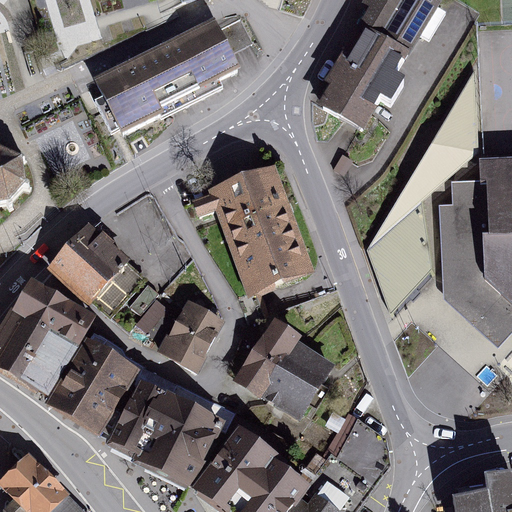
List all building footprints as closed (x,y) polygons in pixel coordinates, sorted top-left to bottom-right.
[(337,89),(323,110),(362,134),(381,102),(390,108),(404,86),(394,80),(437,9),(422,0),(370,0),(367,5),(375,10),(360,35),(366,38),(349,66),(344,62),(330,85),(337,89)] [(241,23),(217,34),(229,58),(253,46),(241,23)] [(159,54),(182,102),(186,109),(221,91),(218,84),(238,74),(229,58),(217,34),(214,27),(159,54)] [(182,102),(159,54),(97,85),(123,137),(161,118),(159,113),(182,102)] [(476,154),(474,71),(367,249),(394,320),(435,276),(423,201),(476,154)] [(0,207),(6,206),(10,212),(14,210),(10,204),(23,191),(30,193),(32,188),(25,186),(21,166),(27,162),(24,158),(18,163),(2,154),(2,147),(0,146),(0,207)] [(511,163),(480,165),(480,186),(465,187),(456,187),(457,213),(445,213),(447,285),(469,284),(506,318),(511,311),(511,163)] [(270,179),(218,197),(254,294),(305,276),(270,179)] [(84,237),(53,271),(91,305),(92,304),(110,320),(144,282),(109,251),(112,248),(103,240),(100,242),(89,233),(84,238),(84,237)] [(148,287),(130,309),(141,318),(159,296),(148,287)] [(46,333),(62,307),(33,289),(17,315),(46,333)] [(62,307),(46,333),(76,351),(92,324),(62,307)] [(172,342),(169,341),(162,354),(195,374),(221,326),(190,308),(172,342)] [(161,344),(175,322),(160,314),(147,336),(161,344)] [(0,342),(0,345),(28,363),(46,333),(17,315),(0,342)] [(281,366),(295,347),(298,343),(276,328),(238,384),(259,399),(261,396),(268,401),(289,372),(281,366)] [(28,363),(17,381),(47,399),(76,351),(46,333),(28,363)] [(92,351),(87,349),(52,407),(99,436),(105,426),(113,431),(122,412),(135,388),(146,370),(126,358),(122,350),(100,337),(92,351)] [(28,363),(0,345),(0,371),(17,381),(28,363)] [(289,372),(268,401),(298,421),(303,415),(328,379),(327,378),(331,371),(295,347),(281,366),(289,372)] [(169,401),(143,389),(142,392),(135,388),(122,412),(129,415),(113,445),(141,459),(140,462),(190,487),(217,433),(220,435),(221,432),(226,435),(235,416),(176,386),(169,401)] [(305,493),(291,511),(352,511),(389,462),(387,443),(349,417),(321,463),(316,459),(302,476),(295,486),(305,493)] [(224,511),(235,511),(271,468),(274,465),(274,462),(239,437),(198,493),(224,511)] [(75,511),(68,504),(69,502),(29,461),(3,488),(17,503),(13,507),(8,501),(4,504),(3,511),(75,511)] [(271,468),(235,511),(291,511),(305,493),(295,486),(302,476),(286,464),(279,474),(271,468)] [(511,511),(511,477),(485,482),(488,499),(454,504),(454,508),(455,507),(456,511),(511,511)]
